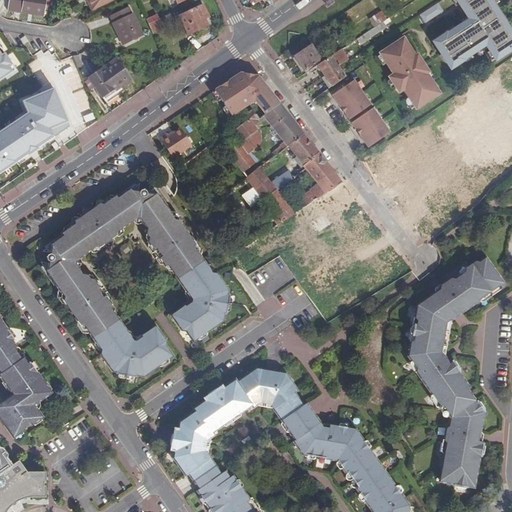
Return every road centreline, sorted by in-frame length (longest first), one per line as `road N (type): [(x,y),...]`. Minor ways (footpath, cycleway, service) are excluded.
road 1 (secondary): [(0,219),(246,40)]
road 2 (residential): [(246,40),(418,264)]
road 3 (residential): [(118,428),(301,300)]
road 4 (residential): [(0,257),(118,428)]
